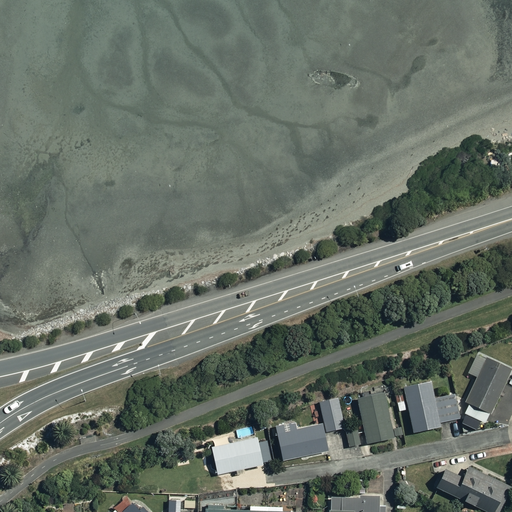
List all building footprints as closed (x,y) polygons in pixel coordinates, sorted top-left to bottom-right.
[(465,415),(461,423),(471,427),(475,419),(482,423),(508,369),(485,358),(460,412),(465,415)] [(428,381),(392,389),(395,402),(404,400),(411,432),(439,426),(438,423),(458,419),(454,398),(433,402),(428,381)] [(390,438),(380,393),(355,399),(365,443),(390,438)] [(343,428),(337,398),(318,402),(325,432),(343,428)] [(295,429),(293,421),(273,426),(280,461),(326,451),(320,424),(295,429)] [(357,445),(354,426),(344,428),(347,446),(357,445)] [(244,469),(261,465),(260,463),(270,461),(265,435),(209,447),(215,475),(233,471),(234,476),(245,474),(244,469)] [(496,511),(509,485),(466,466),(460,478),(441,469),(432,488),(484,511),(496,511)] [(133,502),(126,495),(110,510),(111,511),(110,511),(149,511),(137,498),(133,502)] [(375,511),(375,497),(324,498),(323,511),(375,511)] [(179,498),(168,498),(167,511),(179,511),(179,498)]
